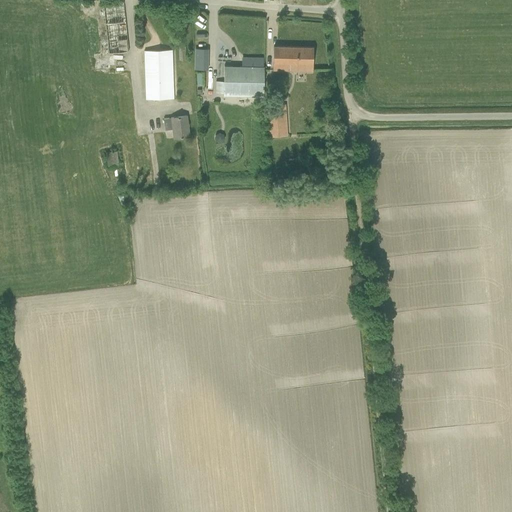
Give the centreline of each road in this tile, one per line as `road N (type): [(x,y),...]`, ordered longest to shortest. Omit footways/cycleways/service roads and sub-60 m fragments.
road 1 (track): [(355,113),(352,160),(388,511)]
road 2 (unclassified): [(511,115),(355,113),(341,13)]
road 3 (unclassified): [(191,0),(341,13)]
